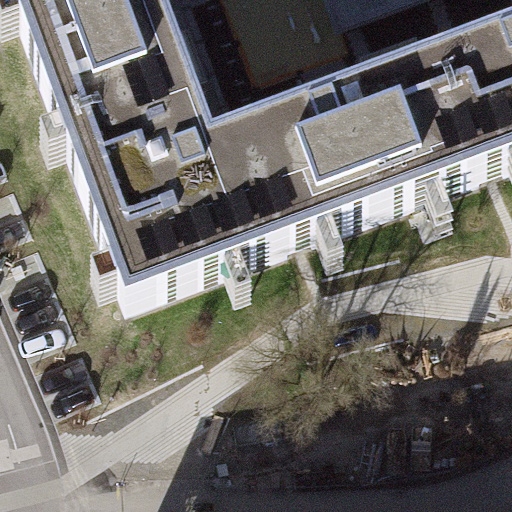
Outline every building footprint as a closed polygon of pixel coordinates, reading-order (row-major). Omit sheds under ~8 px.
[(6,0),(36,79),(167,30),(155,0),(6,0)] [(330,0),(343,34),(435,0),(330,0)] [(213,154),(167,30),(36,79),(126,321),(285,262),(241,144),(213,154)] [(511,44),(447,68),(433,74),(477,192),(493,186),(511,178),(511,44)] [(257,138),(241,144),(285,262),(300,257),(477,192),(433,74),(257,138)]
